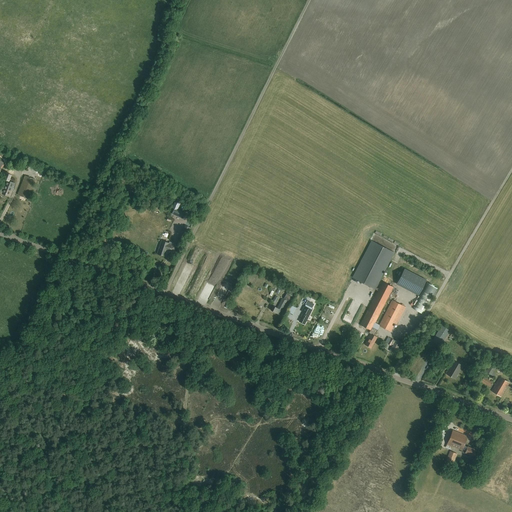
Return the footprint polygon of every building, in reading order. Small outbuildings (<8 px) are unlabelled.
[(12,192),(11,192),(12,190),(13,190),(15,183),(9,181),(12,175),(3,172),(1,177),(6,180),(3,187),(0,185),(0,192),(10,197),(12,192)] [(18,194),(29,199),(36,180),(25,176),(18,194)] [(187,213),(174,208),(172,214),(184,219),(187,213)] [(185,225),(180,238),(185,240),(190,228),(185,225)] [(169,250),(173,252),(175,246),(171,245),(169,244),(169,243),(162,241),(157,253),(164,256),(167,248),(170,249),(169,250)] [(365,345),(371,348),(377,337),(374,336),(377,330),(373,327),(394,287),(382,281),(379,289),(376,287),(394,252),(372,241),(352,277),(378,290),(360,324),(370,330),(369,333),(371,334),(365,345)] [(182,291),(186,293),(203,250),(196,247),(177,294),(180,296),(182,291)] [(197,302),(214,262),(207,258),(189,299),(197,302)] [(405,270),(397,285),(419,296),(427,281),(405,270)] [(211,281),(202,301),(209,304),(218,284),(211,281)] [(286,294),(283,299),(282,298),(280,302),(277,308),(274,306),(271,310),(279,315),(285,304),(287,301),(290,303),(295,295),(296,292),(291,289),(289,292),(288,291),(286,294)] [(423,291),(413,308),(422,314),(432,296),(423,291)] [(390,332),(395,323),(397,324),(406,307),(392,300),(379,326),(390,332)] [(303,312),(299,321),(305,324),(312,310),(304,306),(302,311),(303,312)] [(347,323),(353,325),(357,314),(351,312),(347,323)] [(439,346),(444,339),(450,331),(442,325),(432,341),(439,346)] [(390,351),(394,353),(401,342),(397,339),(395,341),(389,337),(386,342),(391,346),(392,344),(393,345),(390,351)] [(437,358),(434,364),(444,370),(447,364),(437,358)] [(454,360),(446,373),(455,379),(463,366),(454,360)] [(496,374),(493,372),(496,366),(492,364),(487,372),(488,373),(494,377),(496,374)] [(484,376),(480,382),(490,387),(493,382),(484,376)] [(509,383),(500,377),(491,391),(501,397),(509,383)] [(441,422),(438,429),(444,432),(447,424),(441,422)] [(446,433),(444,432),(438,429),(433,442),(441,445),(446,433)] [(465,453),(465,452),(474,456),(476,450),(468,446),(468,447),(464,445),(468,436),(452,430),(447,444),(462,450),(461,451),(465,453)] [(457,454),(450,451),(446,462),(452,465),(457,454)]
